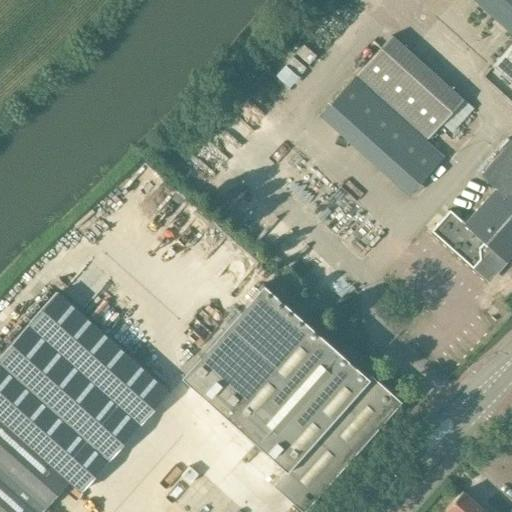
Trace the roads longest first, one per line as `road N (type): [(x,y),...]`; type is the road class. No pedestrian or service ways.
road 1 (secondary): [(460,412),(417,440),(351,511)]
road 2 (secondary): [(384,511),(460,412)]
